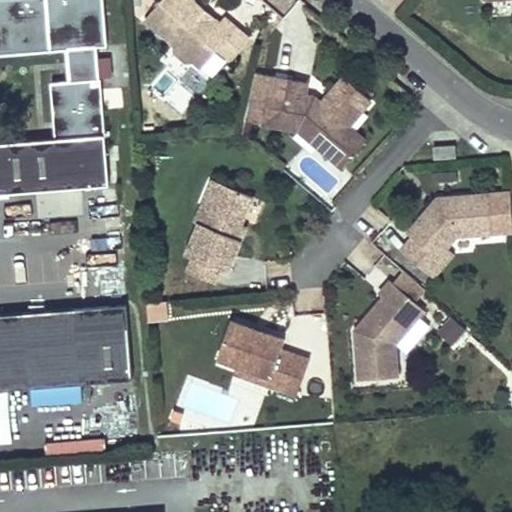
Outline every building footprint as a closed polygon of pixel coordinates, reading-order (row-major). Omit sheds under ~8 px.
[(98,0),(0,0),(0,53),(61,49),(64,81),(46,83),(50,139),(0,143),(0,192),(103,185),(95,80),(94,80),(91,47),(102,46),(98,0)] [(151,0),(140,13),(197,62),(231,22),(219,11),(214,17),(194,0),(151,0)] [(282,75),(263,71),(258,94),(253,119),(288,126),(290,117),(295,118),(310,130),(302,139),(332,164),(355,137),(332,117),(343,105),(348,110),(360,96),(333,73),(311,99),(309,101),(278,95),(282,75)] [(297,78),(282,75),(278,95),(309,101),(311,99),(303,93),(295,91),(297,78)] [(258,94),(244,91),(238,116),(253,119),(258,94)] [(290,117),(288,126),(302,139),(310,130),(295,118),(290,117)] [(433,147),(434,159),(455,157),(454,145),(433,147)] [(207,176),(197,201),(206,205),(217,180),(207,176)] [(193,219),(180,250),(187,253),(215,265),(221,268),(235,236),(230,233),(248,193),(217,180),(206,205),(197,201),(190,218),(193,219)] [(502,228),(499,189),(480,190),(434,194),(434,199),(427,208),(421,203),(398,229),(403,233),(392,246),(416,267),(437,243),(447,232),(483,229),(502,228)] [(428,194),(421,203),(427,208),(434,199),(434,194),(428,194)] [(416,267),(424,274),(445,250),(437,243),(416,267)] [(187,253),(181,267),(208,279),(215,265),(187,253)] [(392,266),(382,278),(404,298),(415,286),(392,266)] [(350,331),(344,332),(348,382),(387,380),(384,339),(407,312),(413,306),(404,298),(382,278),(380,277),(369,289),(372,293),(351,317),(358,322),(350,331)] [(121,305),(0,313),(0,388),(25,387),(75,383),(126,379),(121,305)] [(407,312),(384,339),(395,349),(418,322),(407,312)] [(438,330),(454,343),(468,327),(452,313),(438,330)] [(344,326),(344,332),(350,331),(358,322),(351,317),(344,326)] [(260,387),(289,396),(301,360),(272,351),(276,341),(221,323),(209,361),(228,367),(263,378),(260,387)] [(225,376),(260,387),(263,378),(228,367),(225,376)] [(25,387),(27,405),(77,401),(75,383),(25,387)]
